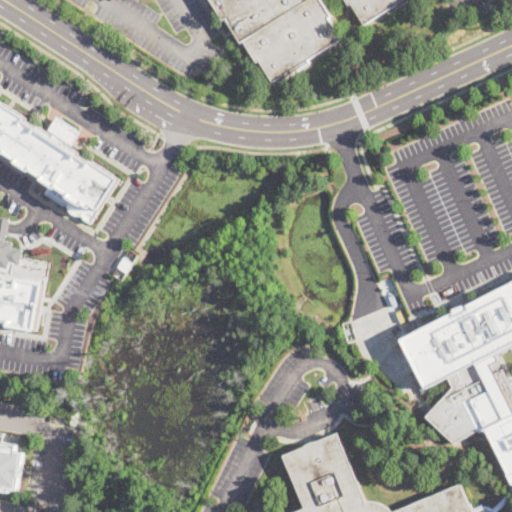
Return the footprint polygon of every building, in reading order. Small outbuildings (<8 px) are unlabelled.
[(405,0),(367,25),(350,0),(321,0),(332,16),(330,18),(343,39),(274,82),(262,61),(258,63),(245,39),(241,42),(213,0),(405,0)] [(0,149),(50,184),(45,192),(92,224),(121,177),(0,99),(0,149)] [(72,124),(57,115),(47,131),(71,146),(80,131),(71,125),(72,124)] [(8,218),(0,216),(0,320),(37,327),(49,260),(22,255),(23,247),(11,245),(12,241),(4,239),(6,227),(8,218)] [(129,271),(119,265),(125,255),(135,261),(129,271)] [(402,337),(511,280),(511,346),(499,353),(501,359),(492,363),(496,371),(504,367),(511,383),(511,407),(501,385),(466,403),(479,429),(454,441),(426,414),(455,386),(450,376),(426,387),(402,337)] [(511,482),(485,430),(481,432),(479,429),(466,403),(501,385),(511,407),(511,482)] [(367,501),(374,501),(383,504),(389,507),(395,511),(462,484),(471,505),(475,510),(475,511),(297,511),(307,508),(285,455),(306,447),(312,443),(319,441),(340,432),(367,501)] [(0,440),(19,444),(18,451),(26,452),(20,491),(11,489),(11,493),(0,491),(0,440)]
